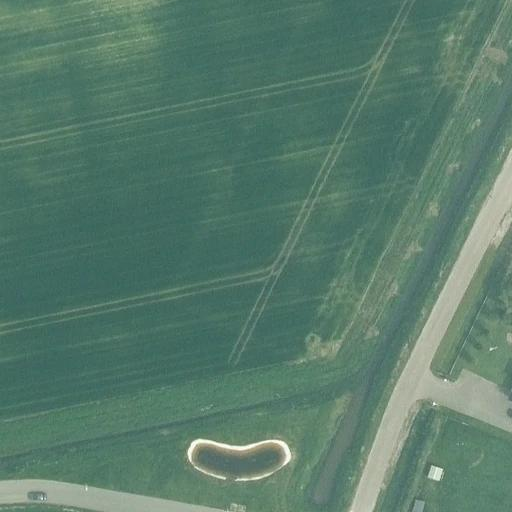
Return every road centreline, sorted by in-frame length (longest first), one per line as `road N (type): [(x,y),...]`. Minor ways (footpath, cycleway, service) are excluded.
road 1 (residential): [(356,511),(412,372),(511,170)]
road 2 (residential): [(20,489),(180,511)]
